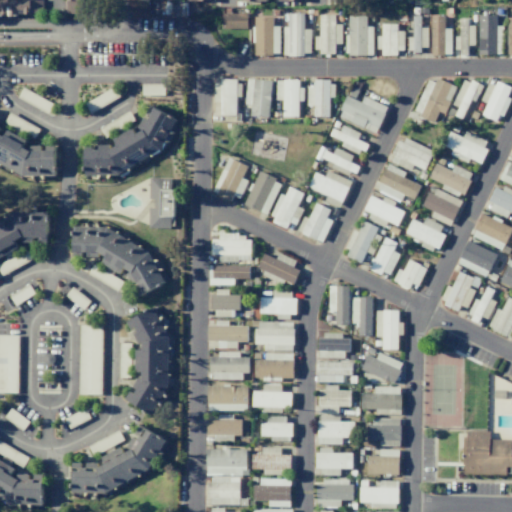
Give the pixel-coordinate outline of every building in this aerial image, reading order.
[(30,0),(30,14),(30,15),(17,15),(17,16),(0,17),(0,0),(30,0)] [(30,0),(43,0),(43,14),(30,14),(30,0)] [(84,0),(84,13),(68,13),(68,0),(84,0)] [(221,28),(246,29),(246,14),(221,13),(221,28)] [(282,55),(309,55),(309,29),(303,29),(302,13),(286,14),(287,26),(282,26),(282,55)] [(334,14),(318,15),(318,36),(313,36),(313,52),(334,52),(334,44),(340,44),(340,24),(334,24),(334,14)] [(495,15),(477,16),(478,55),(501,54),(501,25),(495,26),(495,15)] [(271,16),(253,16),(253,55),(278,55),(278,26),(271,26),(271,16)] [(372,26),(365,26),(365,16),(346,16),(346,55),(372,55),(372,26)] [(427,28),(420,28),(420,16),(412,16),(412,37),(407,37),(407,50),(427,50),(427,28)] [(429,17),(430,55),(450,55),(450,28),(444,28),(443,16),(429,17)] [(473,25),(467,26),(467,18),(459,18),(459,36),(454,37),(454,52),(467,52),(467,45),(473,45),(473,25)] [(402,30),(396,30),(396,24),(381,24),(381,36),(377,36),(377,54),(402,53),(402,30)] [(412,113),(433,122),(437,112),(444,114),(455,86),(435,78),(434,82),(426,79),(412,113)] [(464,120),(479,85),(463,78),(452,105),(457,107),(453,116),(464,120)] [(250,105),(250,117),(269,117),(269,80),(245,79),(245,105),(250,105)] [(235,115),(235,97),(238,97),(238,80),(213,80),(213,102),(219,102),(219,115),(235,115)] [(275,100),(282,100),(281,116),(297,117),(297,101),(302,101),(302,87),(298,87),(298,80),(275,80),(275,100)] [(306,106),(312,106),(312,116),(328,117),(328,97),(333,97),(334,81),(313,80),(313,86),(306,86),(306,106)] [(479,100),(486,103),(480,115),(497,123),(509,98),(506,96),(509,89),(489,80),(479,100)] [(164,83),(141,83),(141,95),(164,95),(164,83)] [(113,86),(84,103),(90,113),(119,96),(113,86)] [(22,87),(51,103),(46,113),(16,97),(22,87)] [(363,96),(360,102),(346,95),(336,116),(374,133),(386,107),(363,96)] [(177,121),(155,108),(142,130),(135,134),(132,128),(113,139),(116,145),(110,149),(84,149),(84,175),(118,174),(160,150),(177,121)] [(127,110),(98,128),(104,138),(133,120),(127,110)] [(8,112),(39,128),(33,139),(3,122),(8,112)] [(331,128),(328,135),(342,141),(340,145),(363,154),(367,144),(356,140),(359,132),(341,125),(339,131),(331,128)] [(0,134),(2,136),(6,129),(25,140),(22,146),(29,150),(54,150),(55,175),(21,175),(0,163),(0,134)] [(479,163),(488,142),(464,131),(462,137),(449,131),(443,145),(451,149),(449,155),(468,163),(470,159),(479,163)] [(432,152),(400,136),(389,161),(409,171),(412,165),(424,170),(432,152)] [(330,166),(354,176),(358,166),(348,162),(351,155),(334,148),(331,156),(323,152),(321,158),(332,163),(330,166)] [(247,180),(241,178),(246,166),(227,157),(211,193),(230,201),(232,195),(239,198),(247,180)] [(498,179),(511,185),(511,164),(506,162),(498,179)] [(450,170),(435,163),(428,178),(443,185),(441,188),(460,198),(472,174),(453,165),(450,170)] [(419,185),(402,178),(404,172),(385,164),(374,191),(400,201),(402,195),(413,200),(419,185)] [(307,188),(325,196),(323,201),(339,208),(350,181),(326,171),(324,176),(314,172),(307,188)] [(266,215),(280,181),(258,172),(243,205),(266,215)] [(148,177),(170,177),(170,189),(174,189),(173,216),(169,216),(169,228),(148,228),(148,208),(160,208),(160,199),(148,199),(148,177)] [(495,185),(486,209),(506,217),(508,212),(511,213),(511,196),(510,196),(511,192),(495,185)] [(302,193),(288,187),(284,195),(280,194),(268,221),(286,229),(288,222),(295,225),(302,209),(297,206),(302,193)] [(450,225),(460,200),(428,188),(421,206),(432,210),(429,217),(450,225)] [(384,225),(386,221),(396,226),(403,212),(391,206),(394,202),(382,196),(380,200),(369,195),(361,214),(384,225)] [(321,243),(332,221),(325,218),(329,210),(315,203),(307,219),(303,216),(296,231),(321,243)] [(46,237),(22,237),(14,241),(17,248),(0,256),(0,218),(13,211),(46,212),(46,237)] [(471,238),(503,248),(510,225),(479,215),(471,238)] [(445,227),(423,218),(421,223),(410,219),(405,233),(421,240),(420,245),(435,251),(445,227)] [(342,256),(360,262),(364,254),(371,257),(382,230),(362,222),(358,232),(353,230),(342,256)] [(73,226),(73,251),(96,251),(104,256),(100,262),(119,274),(123,267),(131,272),(143,293),(164,281),(148,252),(106,227),(73,226)] [(210,239),(210,254),(218,255),(218,261),(250,262),(250,238),(237,238),(237,232),(218,231),(218,239),(210,239)] [(392,251),(395,242),(381,237),(369,269),(389,276),(397,254),(392,251)] [(456,263),(486,276),(495,254),(466,241),(456,263)] [(0,274),(0,262),(25,249),(31,259),(1,276),(0,274)] [(275,259),(262,253),(255,271),(283,283),(284,281),(292,284),(299,270),(292,267),(295,261),(277,253),(275,259)] [(417,286),(426,268),(407,259),(402,271),(397,269),(391,282),(407,289),(410,283),(417,286)] [(511,288),(511,261),(509,260),(498,282),(511,288)] [(92,264),(121,281),(116,291),(86,273),(92,264)] [(248,266),(208,265),(208,285),(232,285),(232,279),(248,279),(248,266)] [(463,313),(478,280),(458,271),(451,287),(446,285),(438,302),(463,313)] [(27,283),(34,293),(15,305),(8,296),(27,283)] [(327,311),(335,312),(334,324),(347,324),(348,286),(328,285),(327,311)] [(71,286),(90,301),(83,310),(64,295),(71,286)] [(493,290),(484,287),(479,301),(473,299),(466,318),(485,325),(493,301),(489,299),(493,290)] [(210,316),(236,317),(237,295),(227,294),(228,291),(211,291),(210,316)] [(258,313),(276,313),(276,317),(293,318),(294,291),(272,291),(272,298),(259,298),(258,313)] [(371,336),(371,297),(351,297),(351,323),(357,323),(357,336),(371,336)] [(511,338),(511,336),(511,329),(510,329),(511,324),(511,299),(506,297),(501,310),(495,308),(487,328),(511,338)] [(152,307),(168,336),(168,386),(150,414),(128,401),(141,380),(142,371),(135,371),(135,349),(142,349),(142,341),(130,319),(152,307)] [(396,350),(397,335),(402,335),(402,322),(397,322),(397,310),(375,310),(374,336),(381,337),(381,349),(396,350)] [(245,342),(246,326),(227,325),(227,321),(214,320),(214,325),(207,325),(206,340),(217,341),(216,347),(235,348),(235,342),(245,342)] [(292,351),(292,322),(254,322),(254,344),(262,344),(262,350),(292,351)] [(79,325),(101,325),(101,394),(78,394),(79,325)] [(0,335),(18,335),(17,393),(0,392),(0,335)] [(347,336),(317,335),(317,358),(346,358),(347,336)] [(119,343),(130,343),(130,378),(118,378),(119,343)] [(209,379),(240,379),(241,372),(248,373),(248,357),(237,357),(238,352),(217,352),(217,357),(209,357),(209,379)] [(375,359),(366,355),(360,369),(393,384),(402,363),(377,352),(375,359)] [(292,354),(263,353),(263,359),(253,359),(252,377),(291,378),(292,354)] [(341,382),(342,375),(351,375),(351,362),(317,362),(317,382),(341,382)] [(279,385),(261,385),(261,391),(251,391),(251,406),(261,406),(261,412),(280,412),(280,407),(290,407),(290,392),(279,392),(279,385)] [(349,391),(337,391),(337,387),(317,387),(318,413),(337,413),(337,406),(349,406),(349,391)] [(361,409),(375,409),(375,415),(399,415),(400,387),(373,387),(373,394),(361,393),(361,409)] [(84,407),(89,418),(68,429),(63,418),(84,407)] [(10,408),(28,421),(21,431),(3,417),(10,408)] [(231,415),(215,414),(215,419),(206,419),(205,435),(212,435),(212,439),(231,440),(232,435),(240,435),(240,419),(231,419),(231,415)] [(261,436),(269,436),(269,441),(291,441),(291,423),(284,423),(285,417),(261,416),(261,436)] [(341,444),(341,437),(353,437),(353,421),(338,421),(338,417),(317,416),(317,444),(341,444)] [(379,446),(399,447),(399,418),(373,418),(372,425),(365,425),(365,440),(379,440),(379,446)] [(131,449),(144,428),(165,441),(147,470),(104,493),(71,492),(71,469),(95,469),(104,464),(101,457),(119,447),(123,453),(131,449)] [(117,429),(122,439),(92,456),(87,446),(117,429)] [(489,454),(489,439),(489,433),(486,432),(467,432),(467,437),(467,453),(489,454)] [(467,437),(464,438),(463,474),(511,475),(511,457),(490,456),(489,454),(467,453),(467,437)] [(490,456),(489,454),(489,439),(511,441),(511,457),(490,456)] [(0,441),(27,458),(21,468),(0,454),(0,441)] [(250,454),(250,469),(261,469),(261,474),(279,475),(280,469),(289,469),(289,455),(279,454),(279,447),(260,447),(260,454),(250,454)] [(204,449),(205,476),(246,475),(245,448),(204,449)] [(351,453),(331,453),(331,448),(315,448),(315,469),(320,469),(320,475),(339,475),(339,469),(351,469),(351,453)] [(366,456),(366,474),(397,474),(398,450),(378,449),(378,456),(366,456)] [(0,460),(13,469),(9,475),(16,479),(41,480),(41,504),(7,504),(0,499),(0,460)] [(207,477),(207,504),(237,505),(238,477),(207,477)] [(289,479),(258,478),(257,485),(252,485),(251,500),(267,501),(267,506),(288,506),(289,479)] [(351,481),(315,480),(315,508),(338,508),(338,500),(350,500),(351,481)] [(358,503),(369,503),(369,508),(396,508),(397,481),(378,480),(378,487),(359,487),(358,503)]
